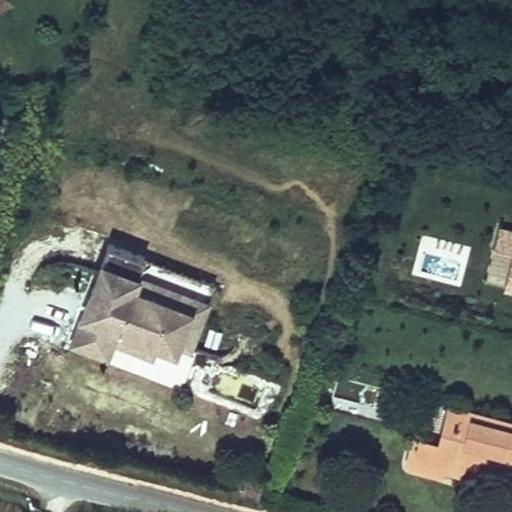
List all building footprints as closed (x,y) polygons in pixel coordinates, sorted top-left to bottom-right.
[(511,229),(497,226),(484,284),(511,290),(511,229)] [(216,297),(143,270),(148,255),(112,242),(106,256),(104,255),(70,346),(110,361),(116,345),(155,359),(160,346),(181,354),(183,347),(195,352),(216,297)] [(434,453),(445,412),(422,406),(411,447),(434,453)] [(511,469),(511,430),(445,412),(434,453),(411,447),(406,445),(398,473),(404,474),(401,482),(433,490),(435,482),(453,486),(458,469),(460,461),(479,466),(511,475),(511,469)] [(477,474),(479,466),(460,461),(458,469),(477,474)] [(261,482),(244,478),(240,491),(258,495),(261,482)]
